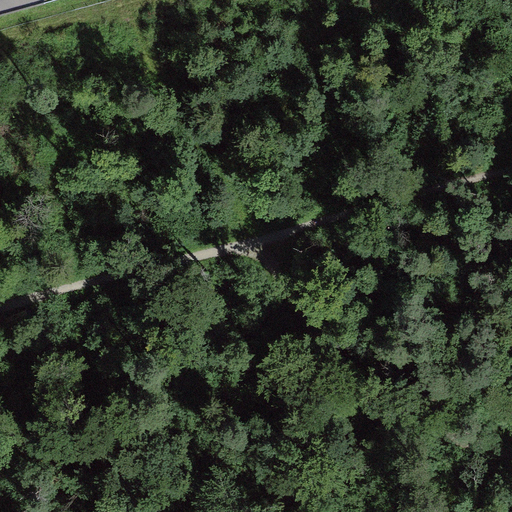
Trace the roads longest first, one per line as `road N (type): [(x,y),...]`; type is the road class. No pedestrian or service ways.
road 1 (track): [(0,314),(511,175)]
road 2 (track): [(262,244),(296,312),(370,369),(511,453)]
